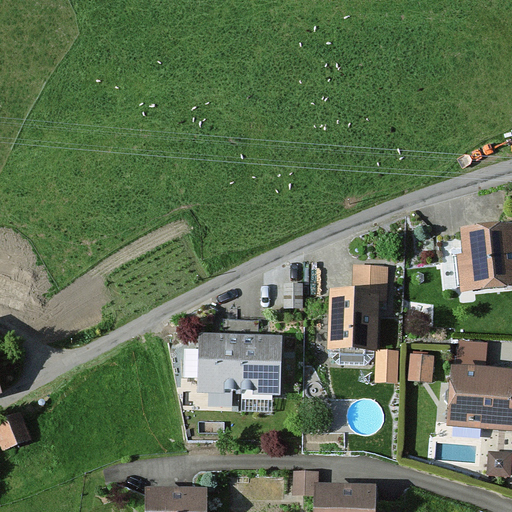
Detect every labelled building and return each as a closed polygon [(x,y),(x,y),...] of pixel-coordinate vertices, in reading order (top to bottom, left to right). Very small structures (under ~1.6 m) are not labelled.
[(461,262),(464,297),(511,293),(511,233),(465,237),(467,262),(461,262)] [(382,307),(390,307),(391,273),(356,273),(355,298),(332,298),(330,357),(380,358),(382,307)] [(203,401),(284,400),(283,340),(203,341),(203,401)] [(412,386),(435,387),(436,363),(413,362),(412,386)] [(449,433),(511,437),(511,377),(454,374),(449,433)] [(0,429),(0,441),(6,456),(33,445),(23,421),(0,429)] [(492,480),(511,480),(511,460),(492,460),(492,480)] [(317,511),(380,511),(380,492),(317,492),(317,511)] [(147,511),(209,511),(208,495),(147,498),(147,511)]
